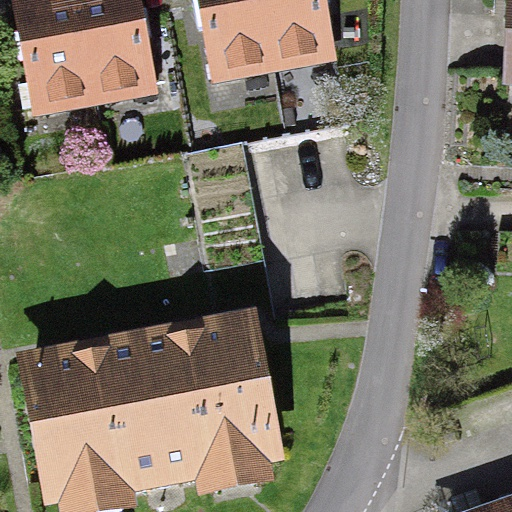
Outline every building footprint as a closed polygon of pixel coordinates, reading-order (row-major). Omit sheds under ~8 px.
[(20,0),(39,110),(150,91),(134,0),(20,0)] [(204,0),(218,77),(330,56),(319,0),(204,0)] [(511,0),(505,0),(503,90),(511,89),(511,0)] [(15,363),(43,511),(136,511),(134,501),(195,489),(199,506),(275,491),(271,472),(285,469),(256,317),(15,363)] [(511,511),(511,503),(486,511),(511,511)]
